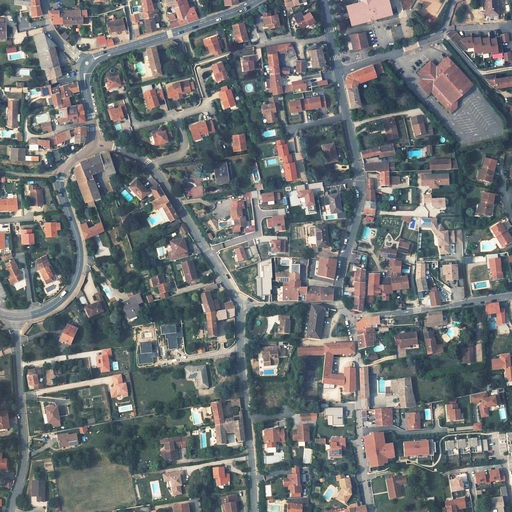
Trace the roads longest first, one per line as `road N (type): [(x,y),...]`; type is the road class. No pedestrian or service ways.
road 1 (residential): [(339,72),(361,187),(338,306)]
road 2 (secondary): [(16,317),(44,310),(74,282),(78,244),(60,175),(94,144)]
road 3 (residential): [(254,511),(240,302)]
road 4 (residential): [(11,511),(24,442),(16,317)]
road 5 (residential): [(353,317),(371,511)]
road 6 (secondary): [(93,60),(252,2)]
road 7 (residential): [(240,302),(151,164)]
road 8 (residential): [(353,317),(511,295)]
road 9 (residential): [(339,72),(442,37),(454,0)]
